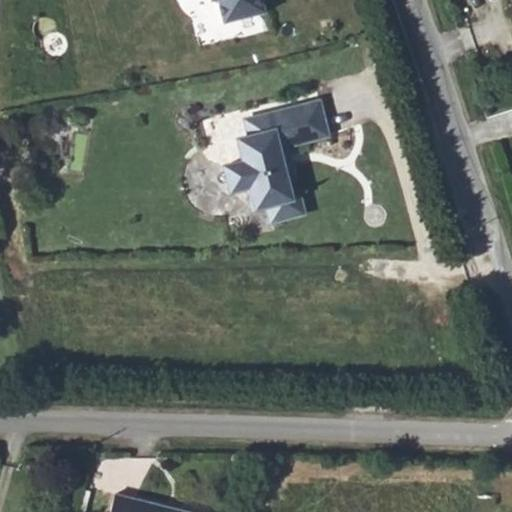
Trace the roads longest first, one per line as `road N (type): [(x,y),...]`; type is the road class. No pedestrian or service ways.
road 1 (residential): [(0,423),(511,439)]
road 2 (unclassified): [(415,0),(511,300)]
